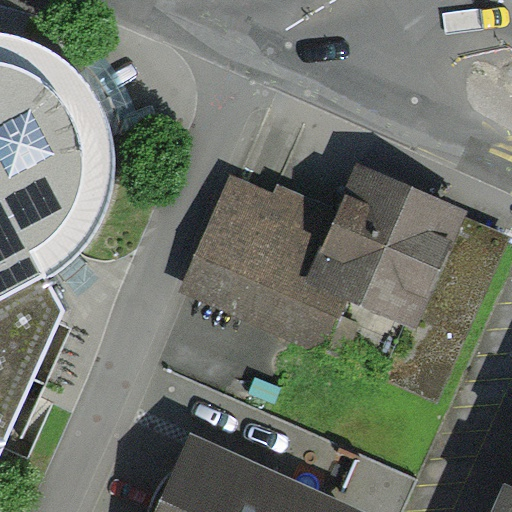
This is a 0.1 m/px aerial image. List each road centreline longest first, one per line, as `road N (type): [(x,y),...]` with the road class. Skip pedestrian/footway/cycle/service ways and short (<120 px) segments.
road 1 (residential): [(237,37),(47,511)]
road 2 (residential): [(497,143),(428,126),(237,37)]
